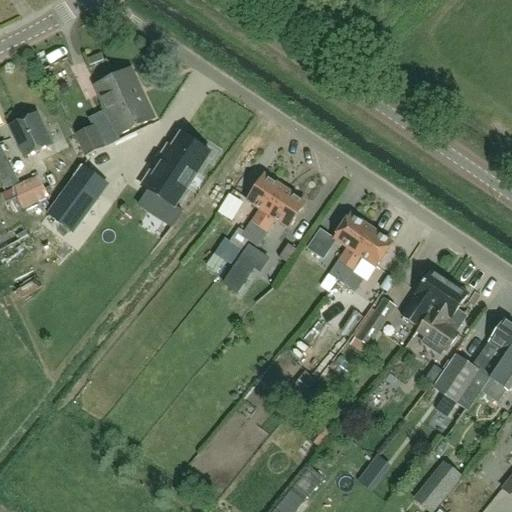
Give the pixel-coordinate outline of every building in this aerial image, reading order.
[(106,111),(142,93),(130,70),(94,87),(106,111)] [(142,93),(106,111),(118,137),(154,120),(142,93)] [(27,157),(54,145),(39,113),(12,126),(27,157)] [(87,158),(106,148),(96,128),(77,136),(87,158)] [(171,150),(168,147),(142,187),(175,209),(210,155),(181,135),(171,150)] [(24,206),(49,194),(40,176),(15,188),(24,206)] [(253,241),(287,190),(265,176),(249,200),(263,209),(254,223),(253,222),(245,235),(251,240),(253,241)] [(99,200),(73,180),(47,215),(73,235),(99,200)] [(253,241),(262,247),(270,235),(268,234),(278,219),(292,228),(308,204),(287,190),(253,241)] [(232,220),(246,201),(236,194),(222,213),(232,220)] [(338,282),(374,228),(353,214),(336,238),(351,248),(342,261),(341,260),(330,277),(338,282)] [(244,251),(250,241),(241,235),(244,231),(238,227),(229,241),(244,251)] [(345,287),(356,272),(365,257),(379,267),(396,242),(374,228),(338,282),(345,287)] [(312,251),(330,257),(337,235),(319,229),(312,251)] [(239,293),(254,270),(248,266),(258,251),(250,246),(225,284),(239,293)] [(402,318),(420,330),(452,284),(433,271),(416,297),(402,318)] [(458,312),(469,296),(452,284),(420,330),(418,334),(426,339),(422,345),(441,357),(445,351),(447,353),(459,335),(457,333),(467,318),(458,312)] [(369,348),(383,327),(396,308),(384,301),(372,320),(358,341),(368,347),(369,348)] [(464,397),(475,404),(491,381),(511,349),(511,324),(506,321),(490,344),(489,344),(473,368),(457,357),(435,390),(458,406),(464,397)] [(511,349),(491,381),(509,393),(511,388),(511,349)] [(306,369),(299,378),(311,386),(317,377),(306,369)] [(382,411),(404,388),(393,378),(371,401),(382,411)] [(323,446),(334,428),(325,423),(315,441),(323,446)] [(432,511),(462,477),(448,465),(417,503),(427,511),(432,511)] [(511,479),(503,490),(511,497),(511,479)] [(276,511),(295,511),(304,502),(293,492),(276,511)]
